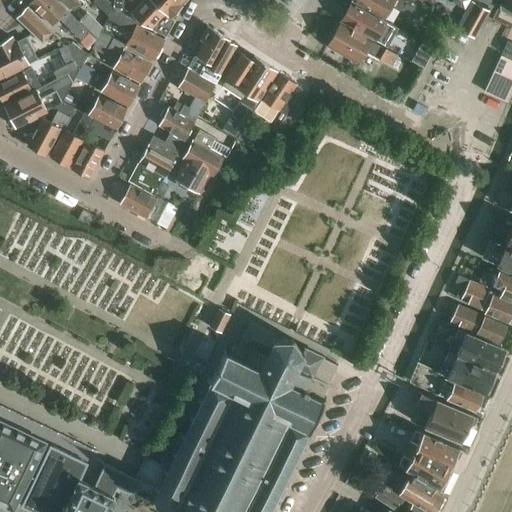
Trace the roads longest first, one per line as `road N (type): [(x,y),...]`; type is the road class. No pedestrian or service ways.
road 1 (residential): [(283,52),(438,132),(479,52)]
road 2 (residential): [(95,201),(204,0)]
road 3 (residential): [(511,385),(452,511)]
